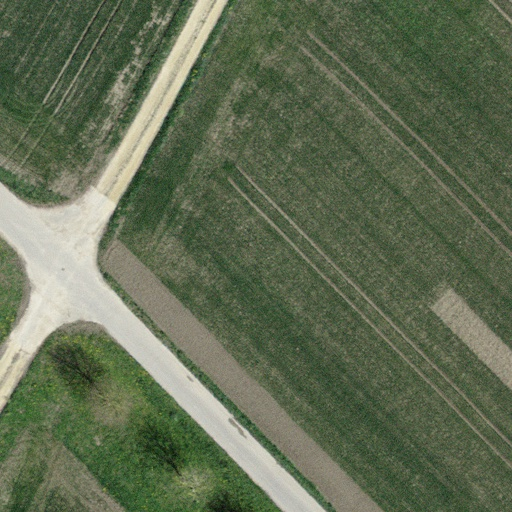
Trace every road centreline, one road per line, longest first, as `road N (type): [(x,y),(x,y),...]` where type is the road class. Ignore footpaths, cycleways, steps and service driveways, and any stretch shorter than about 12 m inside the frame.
road 1 (track): [(210,0),(0,386)]
road 2 (track): [(305,511),(0,211)]
